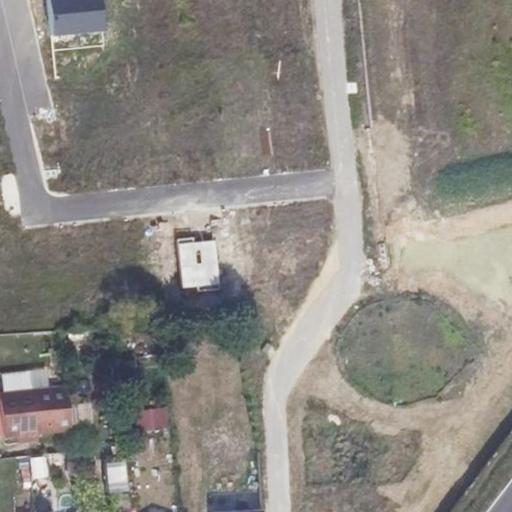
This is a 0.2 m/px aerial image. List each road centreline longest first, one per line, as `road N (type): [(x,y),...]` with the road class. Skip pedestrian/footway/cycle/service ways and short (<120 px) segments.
road 1 (residential): [(348,185),(57,212),(41,207),(0,50)]
road 2 (unclassified): [(348,185),(345,257),(310,331),(281,436),(286,511)]
road 3 (unclassified): [(328,0),(348,185)]
